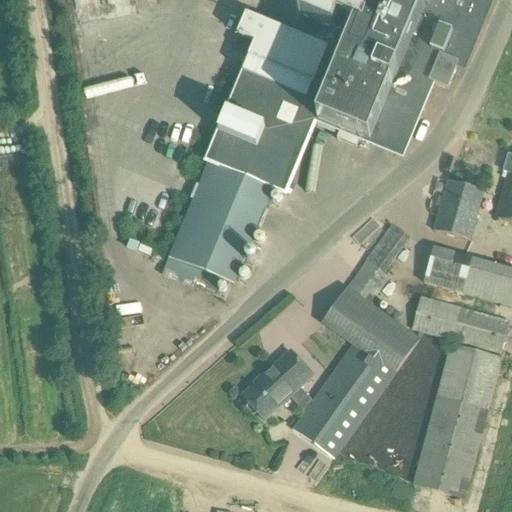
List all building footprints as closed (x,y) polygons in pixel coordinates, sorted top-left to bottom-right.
[(206,169),(165,265),(231,293),(271,196),(284,201),(315,127),(359,146),(359,145),(403,164),(434,89),(448,95),(459,70),(466,73),(495,0),(309,0),(301,20),(337,34),(322,70),(254,47),(254,48),(250,46),(247,53),(251,54),(203,167),(206,169)] [(511,98),(486,93),(484,104),(511,109),(511,98)] [(508,176),(496,221),(511,225),(511,159),(510,159),(506,175),(508,176)] [(449,186),(436,234),(471,244),(484,196),(449,186)] [(391,230),(365,267),(381,279),(409,239),(393,227),(391,230)] [(463,298),(473,262),(435,251),(425,288),(463,298)] [(511,273),(473,262),(463,298),(511,312),(511,273)] [(274,368),(242,399),(264,422),(289,398),(305,415),(294,432),(335,461),(419,341),(370,307),(383,289),(387,283),(381,279),(365,267),(348,291),(325,323),(355,344),(314,403),(299,388),(312,377),(293,357),(277,372),(274,368)] [(424,301),(415,333),(502,358),(511,326),(424,301)] [(451,355),(414,495),(464,508),(502,369),(451,355)]
